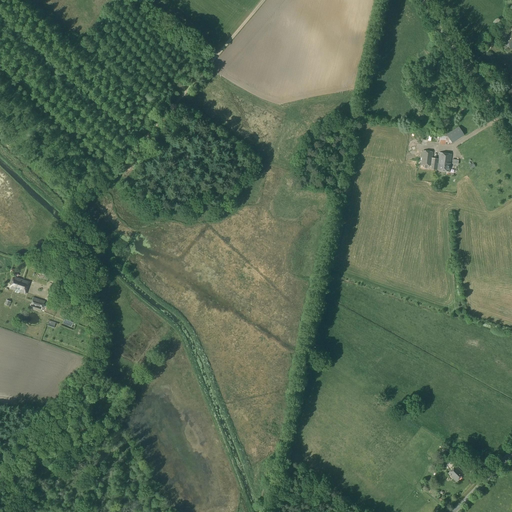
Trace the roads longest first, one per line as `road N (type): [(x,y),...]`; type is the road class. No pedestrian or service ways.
road 1 (track): [(0,480),(89,361),(90,327),(57,263)]
road 2 (unclassified): [(511,143),(421,0)]
